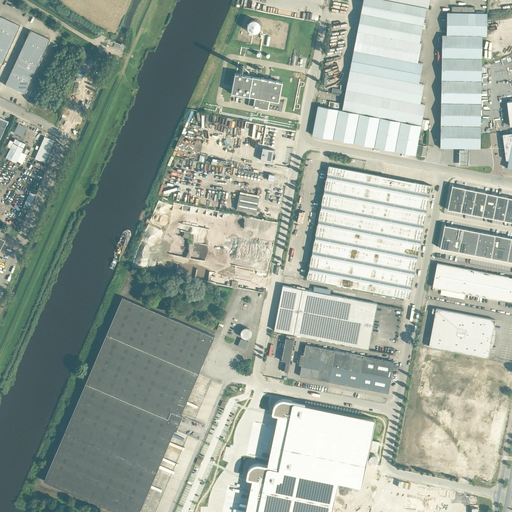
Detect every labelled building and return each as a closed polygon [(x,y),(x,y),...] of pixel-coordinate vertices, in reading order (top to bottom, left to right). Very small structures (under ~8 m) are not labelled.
[(418,62),(421,43),(420,42),(422,28),(426,29),(428,22),(424,22),(426,7),(388,0),(363,0),(354,50),(418,62)] [(480,148),(482,36),(487,36),(487,13),(475,13),(475,7),(452,6),(452,12),(447,12),(447,35),(442,35),(440,147),(442,147),(442,149),(444,149),(444,148),(480,148)] [(0,67),(20,25),(0,16),(0,67)] [(50,39),(30,30),(5,84),(24,93),(50,39)] [(420,77),(423,63),(418,62),(354,50),(350,70),(422,83),(423,78),(420,77)] [(424,84),(422,83),(350,70),(346,89),(423,104),(424,98),(421,98),(424,84)] [(279,101),(283,82),(235,73),(231,93),(249,96),(248,104),(282,111),(284,102),(283,101),(283,102),(279,101)] [(333,88),(332,94),(342,96),(343,90),(333,88)] [(421,124),(425,104),(423,104),(346,89),(343,103),(329,101),(328,107),(421,124)] [(417,144),(421,124),(328,107),(318,105),(312,135),(416,154),(417,144)] [(26,128),(18,123),(13,132),(22,136),(26,128)] [(511,168),(511,132),(503,134),(506,160),(509,160),(507,168),(511,168)] [(46,163),(55,141),(44,136),(35,158),(46,163)] [(24,153),(28,145),(15,138),(13,141),(10,140),(6,146),(10,148),(5,157),(16,162),(16,161),(22,163),(26,155),(24,153)] [(425,156),(427,146),(417,144),(416,154),(425,156)] [(263,148),(260,160),(273,162),(273,158),(274,158),(275,154),(274,154),(275,150),(263,148)] [(469,149),(459,149),(459,165),(468,165),(469,149)] [(409,298),(430,192),(431,185),(413,182),(380,176),(329,165),(308,274),(307,274),(307,275),(308,276),(307,278),(409,298)] [(511,197),(452,185),(448,209),(511,221),(511,197)] [(256,213),(259,198),(239,194),(237,209),(256,213)] [(511,237),(445,225),(440,248),(511,261),(511,237)] [(511,302),(511,277),(437,263),(432,287),(441,289),(440,294),(464,299),(465,293),(511,302)] [(368,348),(377,303),(377,304),(377,303),(283,285),(274,329),(368,348)] [(181,415),(215,336),(123,297),(44,481),(117,511),(139,511),(175,429),(176,430),(183,415),(181,415)] [(491,337),(492,331),(493,331),(495,320),(436,308),(429,346),(488,357),(490,346),(491,345),(489,345),(490,339),(491,339),(492,339),(492,338),(491,338),(491,337)] [(288,372),(295,336),(286,335),(281,360),(286,361),(284,371),(288,372)] [(238,346),(245,349),(248,342),(241,338),(238,346)] [(332,366),(335,350),(306,344),(304,354),(301,354),(300,360),(332,366)] [(347,369),(350,352),(335,350),(332,366),(347,369)] [(502,365),(421,350),(403,448),(483,463),(488,438),(473,435),(482,388),(497,390),(502,365)] [(361,372),(364,355),(350,352),(347,369),(361,372)] [(391,378),(394,361),(364,355),(361,372),(391,378)] [(329,381),(332,366),(300,360),(299,364),(302,365),(300,375),(329,381)] [(344,384),(347,369),(332,366),(329,381),(344,384)] [(358,386),(361,372),(347,369),(344,384),(358,386)] [(388,392),(391,378),(361,372),(358,386),(388,392)] [(417,511),(418,511),(420,511),(423,511),(424,509),(425,507),(425,506),(424,504),(424,503),(423,502),(423,500),(422,499),(420,498),(419,497),(418,497),(416,496),(410,495),(410,496),(362,486),(375,421),(375,420),(374,419),(373,418),(292,402),(292,401),(286,399),(284,399),(283,399),(281,399),(280,400),(278,400),(277,401),(276,402),(275,403),(274,405),(274,406),(273,408),(272,411),(278,413),(267,465),(260,464),(259,464),(257,464),(256,464),(254,464),(253,465),(251,466),(250,467),(249,468),(248,469),(248,471),(247,472),(247,476),(253,477),(245,511),(417,511)] [(372,440),(370,450),(377,452),(379,441),(372,440)] [(371,462),(373,463),(375,463),(377,462),(378,461),(379,458),(378,456),(377,455),(375,454),(373,454),(371,455),(369,457),(369,459),(370,461),(371,462)]
